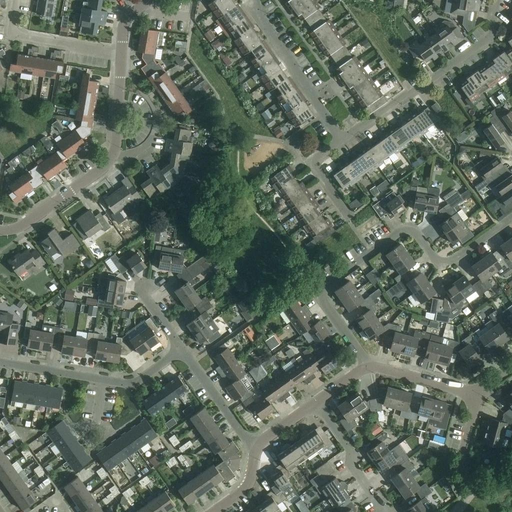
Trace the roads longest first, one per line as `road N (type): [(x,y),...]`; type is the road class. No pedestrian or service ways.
road 1 (residential): [(366,366),(324,303),(325,286),(398,233),(412,233),(447,262),(511,217)]
road 2 (residential): [(120,53),(109,160),(25,223),(0,231)]
road 3 (residential): [(497,0),(483,45),(342,142)]
road 4 (residential): [(0,362),(126,384),(182,350)]
road 5 (residential): [(342,142),(257,16),(255,0)]
road 6 (residential): [(120,53),(10,33),(16,0)]
road 7 (residential): [(384,511),(314,403)]
road 8 (residential): [(258,447),(182,350)]
